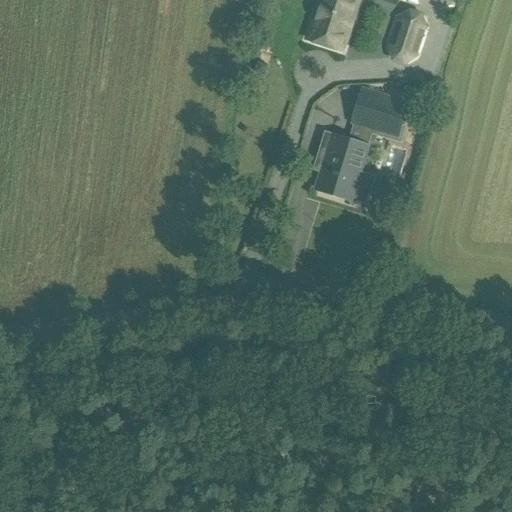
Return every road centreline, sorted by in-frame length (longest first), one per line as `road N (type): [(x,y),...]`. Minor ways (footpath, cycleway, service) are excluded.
road 1 (unclassified): [(511,327),(313,295),(0,339)]
road 2 (track): [(511,453),(368,511)]
